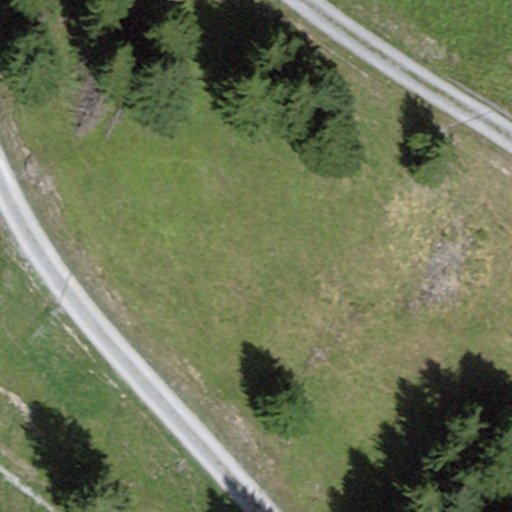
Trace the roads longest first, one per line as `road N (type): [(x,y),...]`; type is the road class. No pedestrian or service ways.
road 1 (track): [(0,178),(69,294),(265,511)]
road 2 (track): [(511,139),(305,0)]
